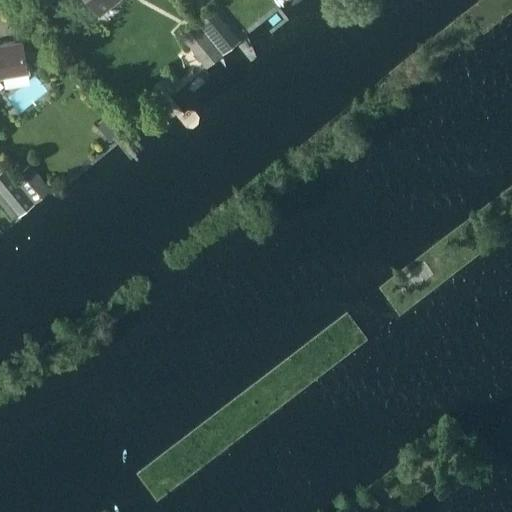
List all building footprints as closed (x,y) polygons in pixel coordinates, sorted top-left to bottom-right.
[(83,0),(93,12),(107,0),(83,0)] [(197,23),(222,54),(240,39),(215,8),(197,23)] [(197,23),(180,36),(205,67),(222,54),(197,23)] [(0,73),(25,70),(21,41),(0,43),(0,73)] [(50,190),(29,163),(11,177),(33,204),(50,190)] [(11,177),(3,168),(0,170),(0,205),(10,218),(16,213),(18,216),(33,204),(11,177)] [(365,493),(354,502),(361,511),(372,511),(377,508),(365,493)]
